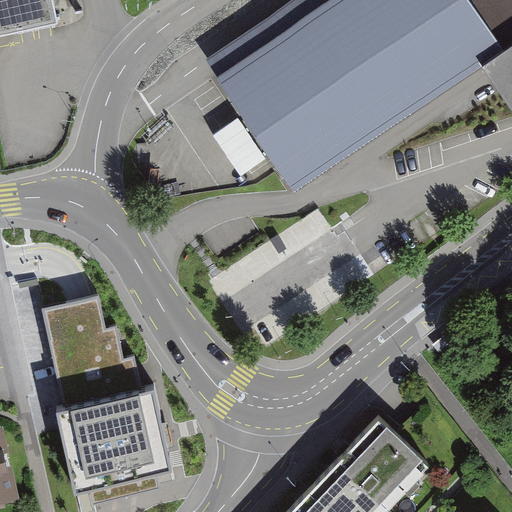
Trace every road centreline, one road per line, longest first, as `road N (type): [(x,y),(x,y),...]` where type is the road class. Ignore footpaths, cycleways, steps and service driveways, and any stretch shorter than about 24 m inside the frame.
road 1 (tertiary): [(269,405),(316,392),(511,239)]
road 2 (tertiary): [(84,206),(138,259),(207,367),(232,391),(269,405)]
road 3 (residential): [(213,0),(148,43),(126,68),(106,109),(84,206)]
road 4 (unclassified): [(219,511),(253,470),(269,405)]
